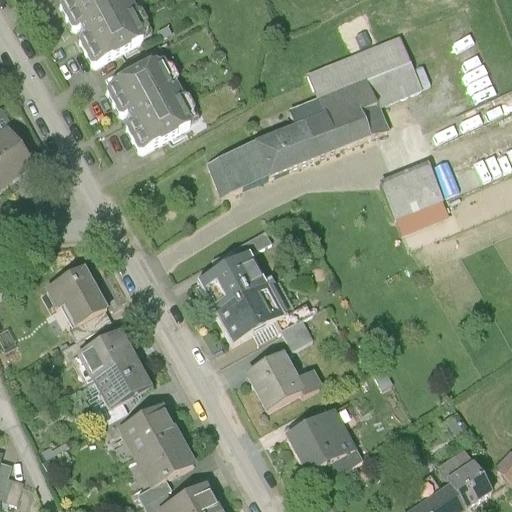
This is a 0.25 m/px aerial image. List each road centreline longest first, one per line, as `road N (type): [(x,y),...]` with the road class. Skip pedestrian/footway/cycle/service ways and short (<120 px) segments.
road 1 (residential): [(100,218),(263,511)]
road 2 (residential): [(0,33),(100,218)]
